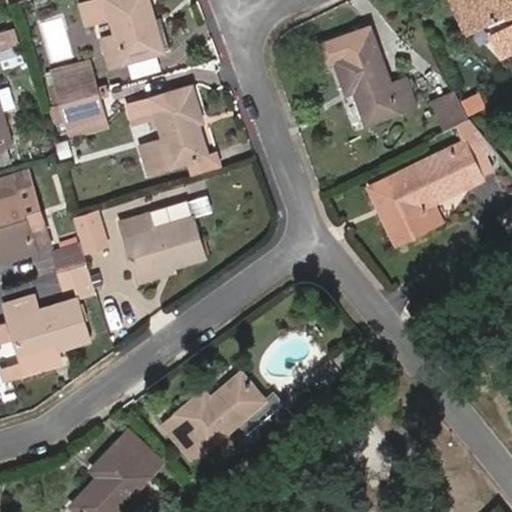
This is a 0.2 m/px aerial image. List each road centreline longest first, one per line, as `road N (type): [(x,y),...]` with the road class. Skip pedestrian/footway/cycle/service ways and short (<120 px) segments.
road 1 (residential): [(316,236),(62,422),(0,445)]
road 2 (residential): [(316,236),(511,476)]
road 3 (residential): [(236,21),(316,236)]
